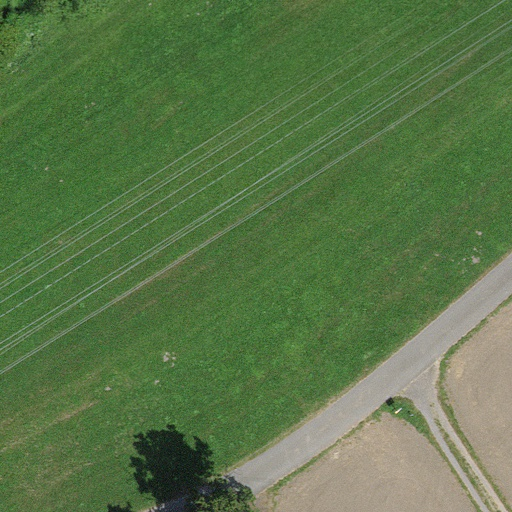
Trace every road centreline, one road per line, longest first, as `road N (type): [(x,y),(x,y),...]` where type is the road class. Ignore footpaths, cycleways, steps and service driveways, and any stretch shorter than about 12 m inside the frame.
road 1 (track): [(511,272),(331,426),(185,511)]
road 2 (track): [(491,511),(401,370)]
